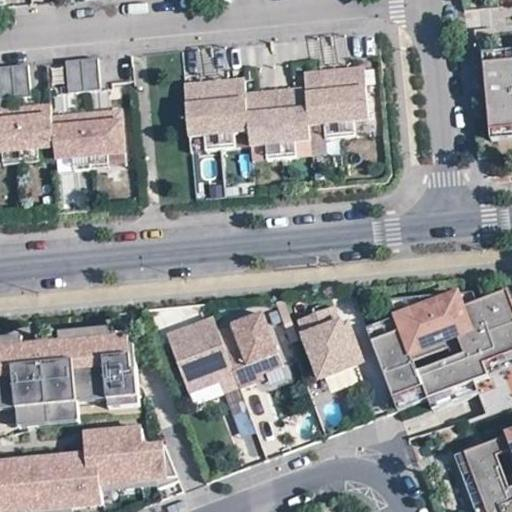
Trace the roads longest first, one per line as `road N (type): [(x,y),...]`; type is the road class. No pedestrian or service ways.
road 1 (tertiary): [(0,267),(449,225)]
road 2 (residential): [(425,0),(0,39)]
road 3 (residential): [(449,225),(425,0)]
road 4 (residential): [(221,511),(346,468),(387,480),(406,511)]
